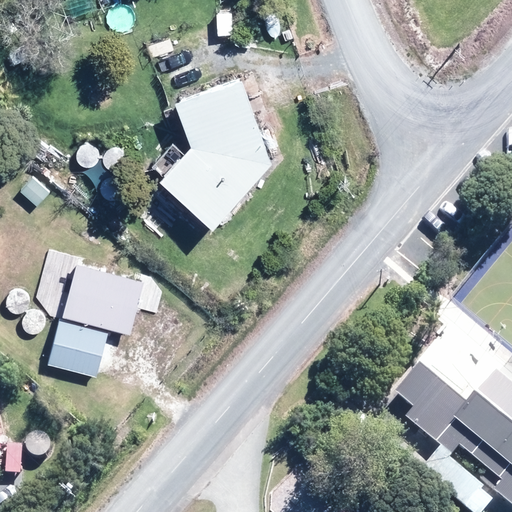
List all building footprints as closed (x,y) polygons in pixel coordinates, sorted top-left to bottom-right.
[(191,146),(161,180),(213,226),(272,161),(242,78),(175,102),(191,146)] [(132,91),(115,99),(121,113),(139,105),(132,91)] [(31,133),(21,145),(40,159),(49,147),(31,133)] [(53,191),(34,175),(20,191),(39,207),(53,191)] [(77,263),(64,316),(130,333),(144,281),(77,263)] [(60,320),(49,364),(98,376),(109,332),(60,320)] [(420,369),(396,398),(414,413),(405,423),(441,453),(425,472),(346,407),(332,424),(412,491),(423,478),(464,511),(488,511),(493,506),(482,497),(484,494),(449,465),(460,453),(502,488),(494,498),(510,511),(511,511),(511,392),(494,378),(468,409),(420,369)] [(32,400),(38,393),(31,387),(32,386),(26,381),(18,391),(24,396),(25,394),(32,400)] [(36,430),(30,434),(28,436),(27,439),(26,441),(26,444),(26,447),(26,449),(27,452),(29,454),(31,456),(33,458),(35,459),(37,460),(40,461),(43,461),(45,461),(48,460),(50,459),(52,457),(54,455),(56,453),(57,451),(58,448),(58,445),(58,443),(57,440),(56,438),(55,435),(53,433),(51,432),(49,430),(46,429),(44,429),(41,429),(38,429),(36,430)] [(7,453),(6,478),(21,479),(22,453),(7,453)]
